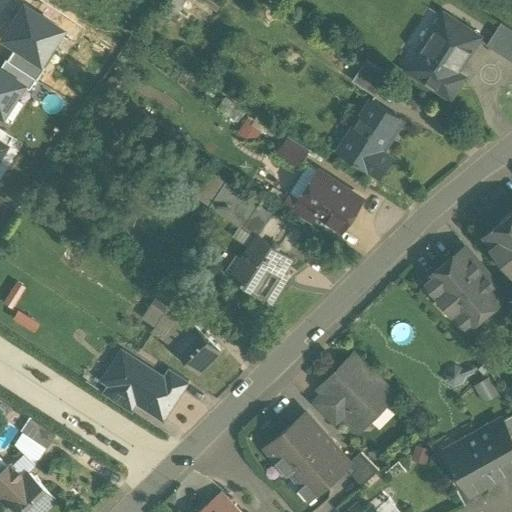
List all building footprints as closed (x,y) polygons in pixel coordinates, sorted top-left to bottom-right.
[(511,0),(502,0),(500,6),(511,12),(511,0)] [(15,47),(38,62),(60,29),(22,4),(0,37),(15,47)] [(479,36),(444,13),(420,51),(424,54),(413,71),(451,96),(463,77),(456,72),(479,36)] [(511,28),(501,22),(487,44),(511,60),(511,28)] [(38,62),(15,47),(7,60),(36,79),(44,66),(38,62)] [(378,91),(389,71),(367,58),(355,78),(378,91)] [(0,114),(0,115),(21,84),(0,70),(0,114)] [(401,118),(373,99),(340,150),(380,176),(393,156),(381,149),(401,118)] [(0,144),(5,147),(12,137),(0,129),(0,144)] [(300,166),(312,148),(290,133),(278,151),(300,166)] [(362,198),(319,170),(300,199),(300,200),(319,213),(343,228),(362,198)] [(319,213),(300,200),(300,199),(290,192),(283,203),(313,223),(319,213)] [(260,202),(244,226),(258,235),(259,233),(273,211),(260,202)] [(303,231),(273,211),(259,233),(289,252),(303,231)] [(511,211),(502,220),(503,221),(487,234),(495,245),(492,248),(511,272),(511,211)] [(289,252),(259,233),(258,235),(242,259),(251,265),(240,281),(271,302),(283,284),(277,280),(293,255),(289,252)] [(505,294),(467,247),(454,257),(453,256),(441,266),(442,267),(429,278),(430,279),(428,280),(428,284),(434,291),(438,292),(439,291),(441,293),(443,293),(443,292),(448,293),(458,305),(457,308),(456,308),(455,309),(459,314),(458,316),(465,325),(467,323),(468,324),(481,313),(482,315),(494,305),(493,303),(505,294)] [(196,324),(174,346),(199,371),(221,349),(196,324)] [(163,377),(123,352),(112,368),(117,371),(110,382),(140,402),(163,417),(180,391),(181,389),(163,377)] [(356,355),(322,389),(348,416),(352,419),(360,411),(370,420),(396,395),(356,355)] [(189,380),(169,367),(163,377),(181,389),(180,391),(182,392),(189,380)] [(140,402),(110,382),(103,392),(133,412),(140,402)] [(348,416),(324,391),(312,402),(337,427),(348,416)] [(325,431),(323,433),(305,412),(269,443),(269,450),(278,461),(283,460),(310,492),(317,492),(347,466),(352,462),(351,460),(325,431)] [(511,414),(503,420),(511,436),(511,414)] [(34,418),(16,446),(39,461),(57,433),(34,418)] [(511,436),(503,420),(480,433),(478,429),(476,430),(501,475),(511,469),(511,436)] [(449,449),(448,450),(462,476),(470,491),(488,481),(489,482),(501,475),(476,430),(468,435),(466,440),(449,449)] [(449,449),(443,439),(431,446),(451,482),(462,476),(448,450),(449,449)] [(380,470),(361,451),(351,460),(352,462),(347,466),(363,484),(380,470)] [(9,464),(0,472),(0,492),(1,494),(14,482),(16,483),(22,477),(9,464)] [(54,497),(28,471),(22,477),(16,483),(14,482),(1,494),(19,511),(32,511),(38,507),(41,510),(54,497)] [(401,511),(390,494),(380,500),(387,511),(401,511)] [(214,504),(213,505),(218,511),(240,511),(225,495),(214,504)] [(212,501),(199,511),(218,511),(213,505),(214,504),(212,501)] [(366,511),(359,503),(348,511),(366,511)]
